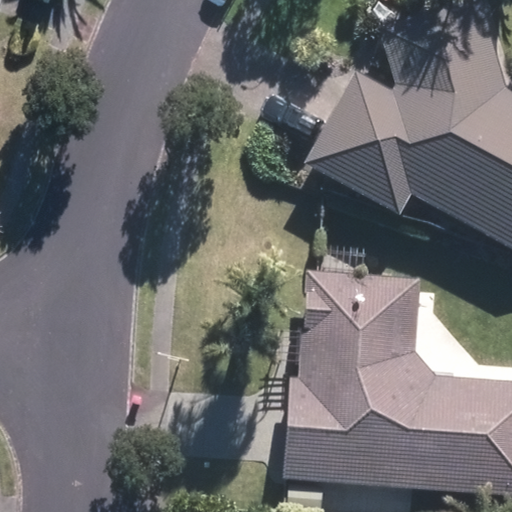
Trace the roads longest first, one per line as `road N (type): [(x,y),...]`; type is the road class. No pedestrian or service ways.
road 1 (residential): [(73,334),(97,195),(141,45),(168,0)]
road 2 (residential): [(69,511),(73,334)]
